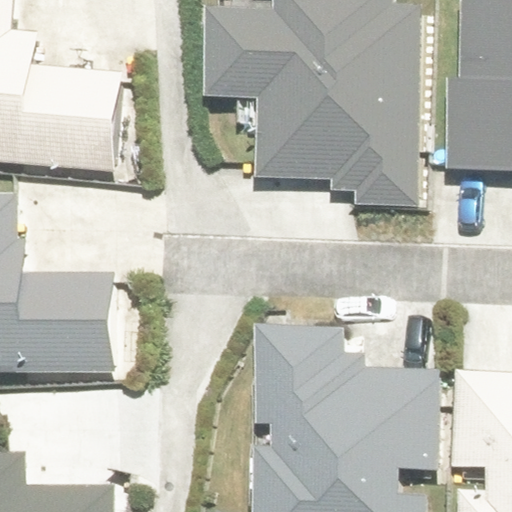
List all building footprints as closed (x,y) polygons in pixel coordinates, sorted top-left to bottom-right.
[(0,0),(0,161),(120,170),(131,0),(0,0)] [(419,209),(426,5),(397,4),(396,0),(281,0),(282,4),(209,1),(206,101),(241,102),(240,127),(260,127),(259,175),(330,178),(329,197),(367,198),(366,208),(419,209)] [(511,0),(479,0),(476,83),(457,83),(452,174),(511,176),(511,0)] [(0,377),(119,378),(119,274),(24,274),(24,198),(0,197),(0,377)] [(346,326),(261,324),(256,511),(437,511),(438,501),(404,500),(405,472),(445,473),(447,370),(345,368),(346,326)] [(511,511),(511,384),(460,383),(457,464),(497,465),(495,498),(473,497),(472,511),(511,511)] [(0,511),(119,511),(120,486),(34,485),(34,457),(5,457),(6,407),(0,406),(0,511)]
